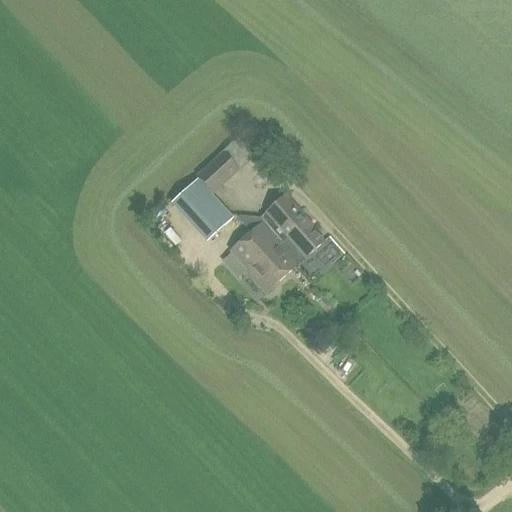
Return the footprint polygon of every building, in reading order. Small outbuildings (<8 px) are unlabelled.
[(224,152),(197,177),(214,196),(242,170),(224,152)] [(233,220),(197,181),(182,195),(208,223),(201,230),(210,240),(233,220)] [(264,223),(301,264),(324,244),(310,228),(312,227),(286,197),(261,219),(264,223)] [(301,264),(264,223),(230,252),(248,273),(246,274),(265,295),(301,264)] [(202,258),(212,252),(204,239),(194,245),(202,258)]
